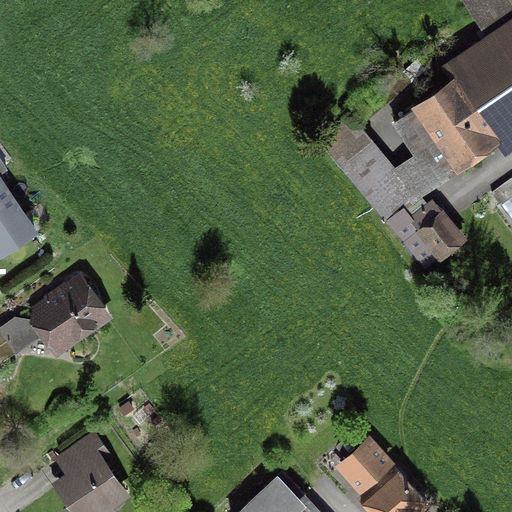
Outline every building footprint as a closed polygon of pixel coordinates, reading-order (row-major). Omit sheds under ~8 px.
[(464,0),(474,15),(496,0),(464,0)] [(511,118),(511,21),(445,67),(454,80),(397,119),(440,179),(461,165),(456,157),(511,118)] [(389,220),(417,196),(352,115),(322,140),(389,220)] [(511,195),(511,176),(491,191),(500,204),(511,195)] [(0,178),(0,232),(25,216),(0,178)] [(414,216),(423,228),(408,241),(424,260),(456,234),(430,203),(414,216)] [(0,362),(16,351),(18,354),(46,333),(57,349),(104,316),(79,279),(59,293),(54,291),(48,295),(46,302),(37,308),(35,318),(15,315),(0,325),(0,362)] [(70,449),(82,465),(59,482),(80,511),(88,511),(105,501),(107,504),(124,492),(102,460),(108,455),(92,433),(70,449)] [(362,498),(374,511),(417,511),(421,508),(426,501),(396,468),(391,471),(385,464),(389,461),(369,439),(341,464),(361,486),(365,483),(371,489),(362,498)] [(312,511),(278,474),(237,511),(312,511)]
